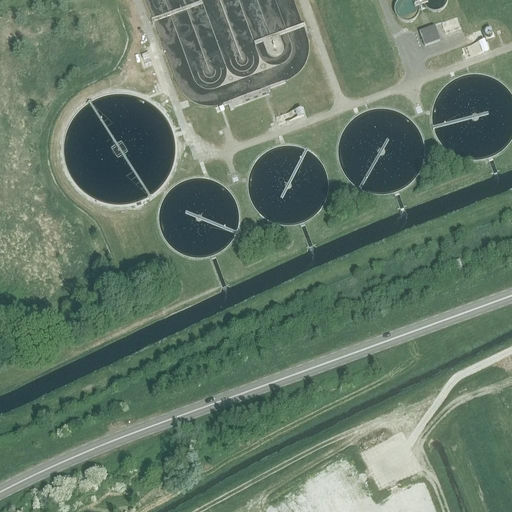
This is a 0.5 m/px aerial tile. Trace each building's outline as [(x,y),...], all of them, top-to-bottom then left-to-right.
[(457,18),(441,24),(445,35),(461,29),(457,18)] [(425,47),(440,41),(435,27),(419,32),(425,47)] [(465,60),(488,51),(485,41),(462,49),(465,60)] [(145,66),(152,63),(148,54),(141,56),(145,66)] [(278,125),(304,116),(301,109),(275,119),(278,125)]
